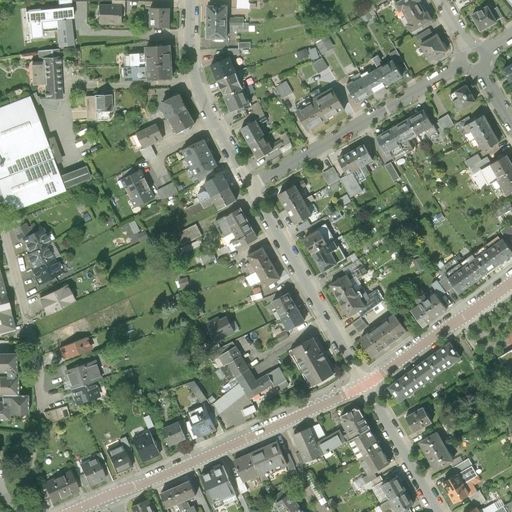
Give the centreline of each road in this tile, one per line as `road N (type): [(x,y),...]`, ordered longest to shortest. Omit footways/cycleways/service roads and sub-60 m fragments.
road 1 (residential): [(111,495),(365,384)]
road 2 (residential): [(251,185),(463,64)]
road 3 (residential): [(251,185),(365,384)]
road 4 (residential): [(190,0),(198,83),(251,185)]
road 5 (residential): [(0,224),(26,312),(40,402)]
road 6 (residential): [(365,384),(511,281)]
road 7 (residential): [(365,384),(439,511)]
